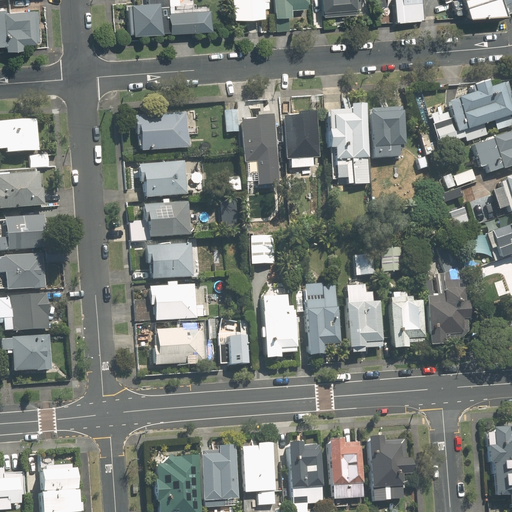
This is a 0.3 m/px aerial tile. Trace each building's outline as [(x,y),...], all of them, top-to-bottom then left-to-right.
[(133,33),(211,28),(210,8),(169,11),(168,0),(146,0),(147,2),(131,3),(133,33)] [(231,0),(233,17),(262,15),(262,6),(266,6),(266,0),(231,0)] [(272,0),(275,30),(292,28),(290,8),(308,7),(307,0),(272,0)] [(320,0),(322,10),(356,7),(355,0),(320,0)] [(392,0),(394,21),(423,19),(421,0),(392,0)] [(506,12),(501,0),(464,0),(470,15),(506,12)] [(511,0),(501,0),(506,12),(511,10),(511,0)] [(0,45),(5,45),(5,49),(23,48),(23,44),(36,43),(34,10),(4,12),(4,10),(0,10),(0,45)] [(493,119),(496,130),(511,124),(511,122),(509,114),(511,112),(511,111),(502,82),(490,86),(488,79),(472,84),(474,92),(455,98),(447,101),(453,117),(431,124),(436,140),(438,144),(464,135),(466,141),(486,135),(482,123),(493,119)] [(336,160),(337,177),(352,176),(352,184),(368,183),(367,158),(368,158),(364,103),(348,104),(349,113),(332,114),(333,130),(327,130),(328,148),(334,148),(335,160),(336,160)] [(238,131),(236,109),(224,110),(226,132),(238,131)] [(402,110),(369,112),(372,157),(400,156),(399,144),(404,144),(402,110)] [(140,151),(189,148),(186,111),(134,115),(135,135),(139,135),(140,151)] [(285,160),(289,160),(290,168),(313,167),(312,158),(319,158),(316,111),(297,112),(297,115),(282,116),(285,160)] [(248,162),(249,178),(264,177),(263,161),(277,160),(274,117),(273,117),(273,114),(258,115),(258,118),(239,119),(242,162),(248,162)] [(38,150),(35,119),(0,121),(0,147),(5,148),(5,152),(38,150)] [(484,165),(487,173),(511,164),(511,130),(472,143),(480,166),(484,165)] [(47,153),(28,155),(29,167),(48,166),(47,153)] [(425,155),(415,157),(418,170),(428,168),(425,155)] [(185,195),(183,160),(139,163),(140,183),(143,182),(144,198),(185,195)] [(455,185),(474,179),(471,169),(452,176),(455,185)] [(39,192),(38,171),(0,173),(0,208),(40,205),(39,192)] [(499,182),(509,211),(511,210),(511,173),(502,177),(504,180),(499,182)] [(240,177),(226,178),(227,190),(240,189),(240,177)] [(39,192),(40,205),(57,204),(56,191),(39,192)] [(475,225),(492,219),(487,203),(493,201),(491,194),(467,202),(475,225)] [(148,237),(189,234),(187,201),(143,204),(144,223),(147,223),(148,237)] [(469,225),(463,206),(447,211),(453,230),(469,225)] [(0,249),(46,246),(43,214),(4,216),(5,236),(0,236),(0,249)] [(511,252),(511,222),(490,230),(499,257),(511,252)] [(251,265),(273,264),(271,234),(249,235),(251,265)] [(150,278),(192,275),(189,242),(145,245),(146,264),(149,264),(150,278)] [(61,247),(44,248),(45,263),(62,262),(61,247)] [(5,291),(45,288),(42,253),(0,255),(0,272),(4,272),(5,291)] [(353,255),(354,275),(373,274),(371,254),(353,255)] [(424,296),(428,345),(445,344),(444,335),(458,334),(463,328),(462,319),(469,318),(467,300),(464,300),(463,288),(458,288),(457,279),(442,281),(443,294),(424,296)] [(153,320),(194,317),(192,284),(147,287),(149,306),(152,306),(153,320)] [(302,288),(307,355),(323,354),(322,345),(339,344),(335,285),(302,288)] [(363,346),(363,343),(382,341),(379,301),(370,302),(370,292),(363,293),(362,285),(345,286),(346,304),(345,304),(348,344),(348,347),(363,346)] [(2,332),(47,329),(45,293),(0,296),(0,318),(1,319),(2,332)] [(260,296),(264,358),(280,357),(279,349),(296,348),(293,310),(288,311),(286,294),(260,296)] [(407,346),(407,339),(424,337),(421,301),(412,301),(411,296),(388,298),(391,340),(392,347),(407,346)] [(151,345),(153,365),(203,362),(201,327),(153,330),(154,345),(151,345)] [(10,349),(12,370),(50,367),(48,334),(0,337),(0,346),(0,350),(10,349)] [(228,365),(247,364),(245,335),(226,336),(227,345),(218,346),(219,364),(228,363),(228,365)] [(489,464),(491,496),(511,494),(511,430),(484,433),(486,465),(489,464)] [(383,434),(365,435),(369,502),(403,500),(401,475),(411,474),(410,457),(405,457),(404,437),(383,439),(383,434)] [(341,438),(328,438),(329,499),(361,498),(360,442),(341,442),(341,438)] [(300,440),(286,441),(288,511),(305,511),(305,501),(322,500),(321,445),(300,446),(300,440)] [(211,449),(200,450),(202,509),(232,508),(232,498),(235,498),(233,443),(211,444),(211,449)] [(255,504),(273,503),(271,444),(239,445),(241,492),(255,492),(255,504)] [(152,480),(153,502),(156,502),(156,511),(199,511),(198,454),(155,455),(156,480),(152,480)] [(76,501),(73,467),(68,467),(68,462),(37,464),(39,491),(37,491),(38,511),(76,511),(82,511),(81,501),(76,501)] [(0,509),(7,509),(7,505),(18,504),(17,494),(26,494),(25,472),(4,473),(4,479),(0,478),(0,509)]
